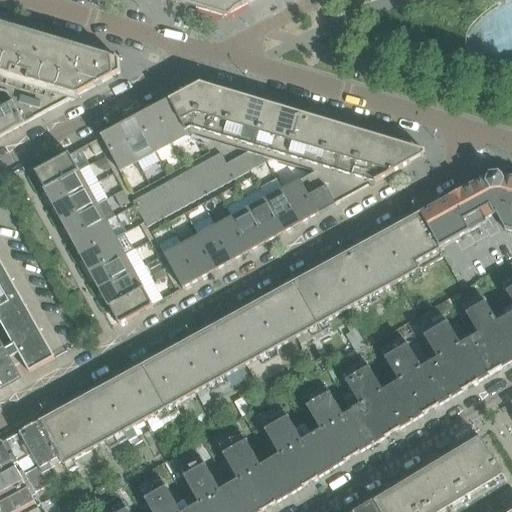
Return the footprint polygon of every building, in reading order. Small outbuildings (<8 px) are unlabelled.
[(250,5),(247,0),(164,0),(224,18),(250,5)] [(23,127),(83,95),(120,75),(119,62),(40,38),(39,42),(23,37),(24,33),(0,26),(0,111),(11,105),(23,127)] [(425,154),(415,151),(200,86),(169,103),(188,137),(190,136),(249,154),(253,155),(272,160),(316,174),(310,177),(319,193),(309,199),(319,216),(424,158),(425,154)] [(188,137),(169,103),(153,112),(171,146),(188,137)] [(0,139),(23,127),(11,105),(0,111),(0,139)] [(171,146),(153,112),(136,121),(154,155),(171,146)] [(154,155),(136,121),(119,130),(137,164),(154,155)] [(137,164),(119,130),(102,139),(120,174),(137,164)] [(102,155),(97,145),(89,149),(94,160),(102,155)] [(230,167),(229,164),(223,154),(216,158),(223,171),(230,167)] [(259,167),(253,155),(249,154),(244,156),(252,171),(259,167)] [(44,191),(78,172),(69,155),(35,174),(44,191)] [(259,167),(272,160),(253,155),(259,167)] [(252,171),(244,156),(236,160),(245,175),(252,171)] [(223,171),(216,158),(208,162),(215,175),(223,171)] [(111,171),(105,160),(96,165),(98,171),(105,174),(111,171)] [(245,175),(236,160),(229,164),(230,167),(237,179),(245,175)] [(215,175),(208,162),(201,166),(208,179),(215,175)] [(208,179),(201,166),(194,170),(201,183),(208,179)] [(237,179),(230,167),(223,171),(230,184),(237,179)] [(201,183),(194,170),(186,175),(193,187),(201,183)] [(230,184),(223,171),(215,175),(222,188),(230,184)] [(53,208),(87,188),(78,172),(44,191),(53,208)] [(193,187),(186,175),(179,179),(186,191),(193,187)] [(222,188),(215,175),(208,179),(215,192),(222,188)] [(511,234),(511,180),(498,176),(490,177),(420,216),(430,233),(440,252),(482,229),(484,233),(496,227),(492,220),(495,217),(504,232),(511,234)] [(319,216),(309,199),(319,193),(310,177),(283,192),(302,226),(319,216)] [(186,191),(179,179),(171,183),(178,195),(186,191)] [(215,192),(208,179),(201,183),(208,196),(215,192)] [(178,195),(171,183),(164,187),(171,199),(178,195)] [(208,196),(201,183),(193,187),(200,200),(208,196)] [(171,199),(164,187),(157,191),(164,204),(171,199)] [(200,200),(193,187),(186,191),(193,204),(200,200)] [(63,225),(97,205),(87,188),(53,208),(63,225)] [(164,204),(157,191),(149,195),(156,208),(164,204)] [(193,204),(186,191),(178,195),(185,208),(193,204)] [(302,226),(283,192),(266,201),(285,235),(302,226)] [(123,194),(116,198),(122,210),(129,206),(123,194)] [(156,208),(149,195),(142,199),(149,212),(156,208)] [(185,208),(178,195),(171,199),(178,212),(185,208)] [(149,212),(142,199),(134,203),(141,216),(149,212)] [(178,212),(171,199),(164,204),(171,216),(178,212)] [(285,235),(266,201),(249,210),(268,244),(285,235)] [(171,216),(164,204),(156,208),(163,220),(171,216)] [(72,242),(106,222),(97,205),(63,225),(72,242)] [(163,220),(156,208),(149,212),(156,224),(163,220)] [(268,244),(249,210),(233,219),(251,253),(268,244)] [(156,224),(149,212),(141,216),(148,228),(156,224)] [(444,259),(440,252),(430,233),(420,216),(395,229),(419,273),(444,259)] [(251,253),(233,219),(216,229),(234,263),(251,253)] [(81,259),(115,239),(106,222),(72,242),(81,259)] [(234,263),(216,229),(199,238),(218,272),(234,263)] [(419,273),(395,229),(345,257),(369,301),(419,273)] [(218,272),(199,238),(182,247),(201,281),(218,272)] [(91,276),(125,256),(115,239),(81,259),(91,276)] [(201,281),(182,247),(164,257),(183,291),(201,281)] [(100,292),(134,273),(125,256),(91,276),(100,292)] [(369,301),(345,257),(294,285),(318,328),(369,301)] [(0,391),(17,382),(6,362),(14,358),(18,355),(29,375),(55,361),(0,261),(0,391)] [(167,278),(161,266),(150,272),(157,284),(167,278)] [(110,309),(143,290),(134,273),(100,292),(110,309)] [(489,378),(511,364),(511,279),(501,286),(507,296),(497,303),(506,319),(497,324),(480,296),(461,308),(471,326),(462,332),(489,378)] [(318,328),(294,285),(243,313),(267,356),(318,328)] [(119,327),(153,308),(143,290),(110,309),(119,327)] [(267,356),(243,313),(193,340),(217,384),(267,356)] [(489,378),(462,332),(459,326),(451,331),(443,318),(420,331),(438,361),(430,366),(451,401),(489,378)] [(368,348),(355,325),(345,330),(354,346),(351,348),(355,355),(368,348)] [(217,384),(193,340),(142,368),(166,412),(217,384)] [(451,401),(430,366),(418,346),(410,351),(403,341),(382,354),(399,384),(391,389),(412,424),(451,401)] [(412,424),(391,389),(383,394),(364,363),(341,377),(352,395),(343,400),(372,448),(412,424)] [(166,412),(142,368),(92,396),(116,440),(166,412)] [(372,448),(343,400),(335,405),(324,383),(299,396),(320,433),(311,438),(332,472),(372,448)] [(205,391),(197,395),(203,406),(211,402),(205,391)] [(116,440),(92,396),(40,424),(63,468),(116,440)] [(332,472),(311,438),(305,427),(296,432),(290,421),(282,407),(258,420),(278,458),(270,463),(283,486),(289,498),(290,498),(332,472)] [(157,417),(147,423),(153,434),(163,428),(157,417)] [(63,468),(40,424),(20,435),(25,445),(32,458),(39,470),(44,476),(53,471),(57,480),(48,485),(50,487),(68,477),(63,468)] [(266,511),(289,498),(283,486),(270,463),(260,468),(239,431),(216,444),(237,483),(229,488),(242,511),(266,511)] [(0,475),(19,466),(14,457),(10,459),(8,455),(25,445),(20,435),(2,445),(0,446),(0,475)] [(511,511),(511,492),(500,472),(480,440),(475,443),(476,444),(473,446),(472,446),(463,451),(462,451),(460,452),(460,453),(445,462),(445,461),(442,463),(443,464),(427,473),(427,472),(424,474),(425,474),(415,480),(416,481),(412,483),(411,481),(373,505),(377,511),(511,511)] [(242,511),(229,488),(220,493),(199,454),(177,467),(198,506),(190,511),(242,511)] [(0,500),(44,476),(39,470),(32,458),(19,466),(0,475),(0,500)] [(32,511),(38,509),(33,500),(37,498),(35,495),(50,487),(48,485),(44,476),(0,500),(0,511),(32,511)] [(190,511),(187,511),(179,511),(160,477),(138,489),(150,511),(190,511)] [(74,511),(85,506),(88,511),(99,511),(100,511),(97,506),(102,503),(101,501),(113,495),(107,484),(95,491),(99,498),(89,503),(87,500),(83,503),(82,501),(70,507),(70,506),(61,511),(55,500),(38,509),(32,511),(74,511)] [(128,511),(121,499),(100,511),(99,511),(128,511)]
